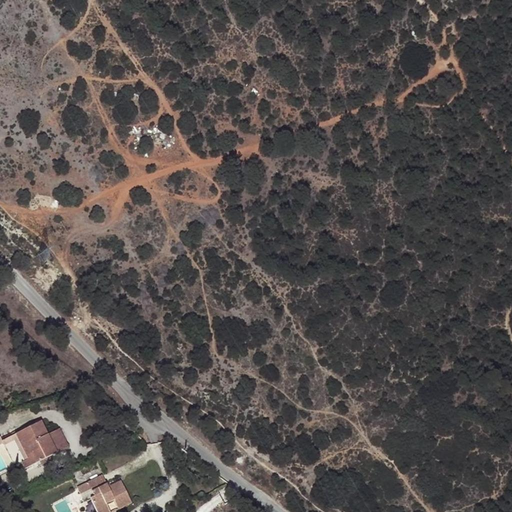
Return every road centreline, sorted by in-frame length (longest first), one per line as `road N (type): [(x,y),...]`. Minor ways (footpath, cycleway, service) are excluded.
road 1 (track): [(0,208),(58,213),(371,105),(435,104),(465,83)]
road 2 (unclassified): [(0,268),(153,412),(279,511)]
road 3 (track): [(40,0),(141,182)]
road 4 (track): [(511,152),(423,0)]
